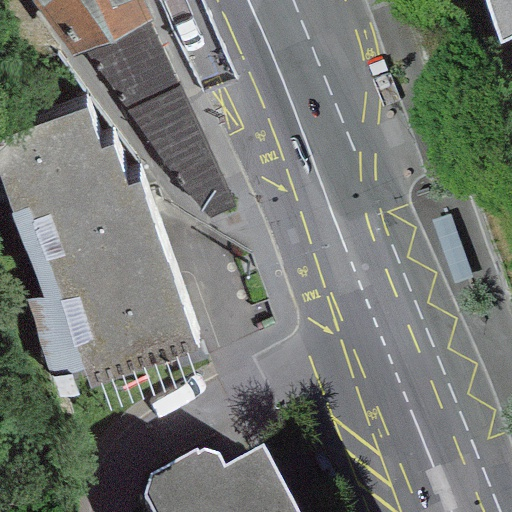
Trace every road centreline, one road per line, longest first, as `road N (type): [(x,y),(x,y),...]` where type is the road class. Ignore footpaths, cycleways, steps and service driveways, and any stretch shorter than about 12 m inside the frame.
road 1 (secondary): [(318,184),(444,511)]
road 2 (secondary): [(237,0),(318,184)]
road 3 (residential): [(318,184),(320,0)]
